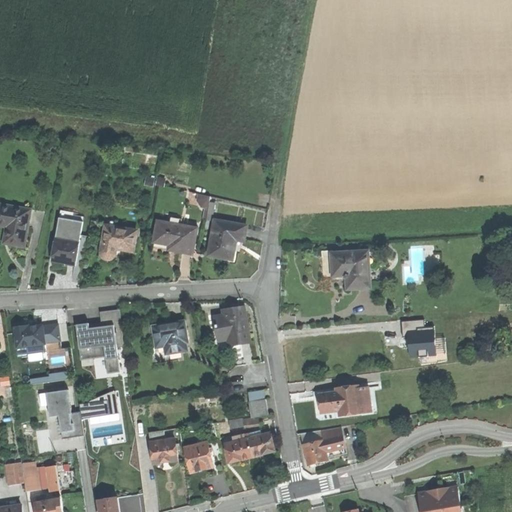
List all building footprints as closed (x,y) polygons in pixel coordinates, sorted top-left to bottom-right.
[(155,179),(146,177),(144,185),(154,187),(155,179)] [(210,196),(198,194),(197,201),(201,207),(205,208),(204,218),(206,218),(210,196)] [(16,248),(27,249),(32,213),(0,207),(0,224),(13,226),(10,247),(16,248)] [(60,218),(57,239),(80,243),(83,222),(60,218)] [(171,218),(170,224),(182,227),(183,220),(171,218)] [(159,222),(155,244),(164,245),(169,246),(181,248),(180,254),(194,256),(199,229),(182,227),(170,224),(159,222)] [(220,259),(233,261),(237,241),(245,242),(248,227),(216,222),(210,257),(220,259)] [(125,251),(134,252),(137,233),(106,228),(102,254),(103,256),(104,258),(106,260),(110,261),(114,260),(116,256),(117,250),(125,251)] [(66,266),(76,268),(80,243),(57,239),(53,261),(58,262),(63,263),(63,261),(67,261),(66,266)] [(324,277),(334,277),(333,255),(334,255),(334,251),(322,252),(323,266),(324,277)] [(334,255),(333,255),(334,277),(344,276),(348,281),(349,290),(371,288),(369,252),(334,255)] [(248,325),(244,308),(235,310),(236,314),(225,317),(215,319),(220,342),(229,340),(231,346),(251,342),(248,325)] [(125,346),(120,309),(100,311),(102,325),(91,327),(90,322),(77,324),(82,360),(106,357),(108,373),(121,371),(118,347),(125,346)] [(403,337),(408,336),(408,333),(424,331),(423,320),(402,322),(403,337)] [(58,324),(42,325),(45,343),(61,342),(58,324)] [(183,352),(188,352),(185,333),(187,332),(186,324),(168,327),(155,328),(158,347),(158,349),(167,347),(168,355),(183,352)] [(18,354),(46,351),(45,343),(42,325),(34,326),(29,327),(29,325),(21,326),(14,327),(18,354)] [(436,355),(433,330),(424,331),(408,333),(408,336),(411,357),(436,355)] [(0,380),(1,386),(11,385),(10,378),(0,379),(0,380)] [(340,409),(341,416),(373,412),(370,389),(358,390),(358,387),(337,390),(338,394),(320,396),(321,403),(322,412),(340,409)] [(72,413),(69,390),(47,393),(50,416),(60,415),(63,439),(84,436),(81,418),(81,412),(72,413)] [(250,395),(251,403),(267,401),(265,393),(250,395)] [(79,404),(81,412),(81,418),(109,414),(107,400),(79,404)] [(251,403),(254,419),(261,418),(270,416),(268,401),(267,401),(251,403)] [(254,419),(245,420),(246,427),(262,425),(261,418),(254,419)] [(232,429),(246,427),(245,420),(231,422),(232,429)] [(193,437),(203,436),(202,427),(188,429),(189,434),(193,434),(193,437)] [(347,451),(342,427),(304,435),(311,466),(320,464),(330,462),(328,456),(347,451)] [(249,435),(254,458),(264,455),(275,453),(271,435),(262,437),(260,432),(249,435)] [(151,434),(152,444),(166,442),(165,433),(151,434)] [(244,460),(254,458),(249,435),(237,438),(238,443),(229,445),(234,463),(244,460)] [(167,463),(180,462),(177,441),(166,442),(152,444),(155,465),(167,463)] [(204,471),(216,468),(210,444),(188,449),(193,474),(204,471)] [(26,492),(41,490),(38,469),(36,469),(35,463),(22,465),(25,483),(26,492)] [(8,486),(25,483),(22,465),(6,467),(8,486)] [(48,492),(60,490),(57,466),(45,468),(48,489),(48,492)] [(45,468),(38,469),(41,490),(48,489),(45,468)] [(441,492),(421,495),(423,511),(465,511),(461,488),(441,492)] [(62,511),(61,497),(54,497),(55,501),(36,504),(37,511),(62,511)] [(119,511),(118,498),(98,501),(100,511),(119,511)]
